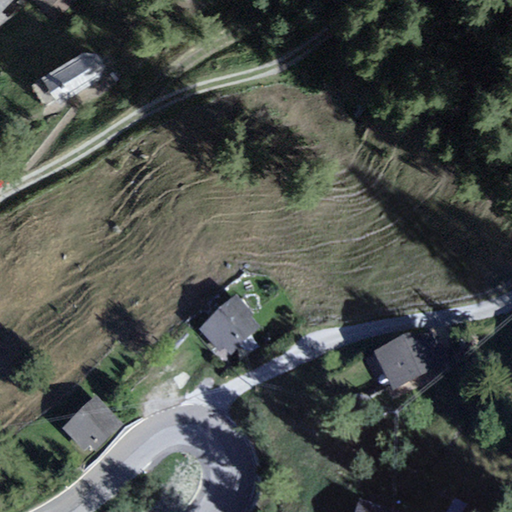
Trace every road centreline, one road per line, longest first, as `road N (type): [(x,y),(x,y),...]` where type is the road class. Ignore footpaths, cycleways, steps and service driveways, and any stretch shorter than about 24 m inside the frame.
road 1 (track): [(0,192),(170,96),(288,57),(357,0)]
road 2 (track): [(511,295),(336,335),(220,398),(194,430)]
road 3 (unclassified): [(212,511),(227,464),(215,440),(194,430),(158,437),(67,511)]
